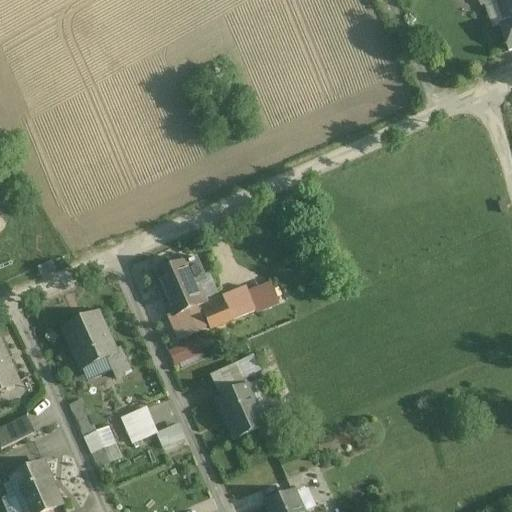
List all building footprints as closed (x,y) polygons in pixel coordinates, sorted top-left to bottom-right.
[(511,0),(477,0),(505,59),(511,55),(511,0)] [(189,260),(157,274),(177,314),(165,319),(178,347),(213,329),(201,306),(211,299),(189,260)] [(223,295),(225,304),(210,310),(219,329),(276,303),(262,277),(223,295)] [(104,314),(65,332),(84,372),(122,356),(104,314)] [(0,393),(25,382),(7,338),(0,340),(0,393)] [(251,383),(218,399),(239,442),(271,426),(251,383)] [(162,435),(149,405),(126,418),(138,446),(162,435)] [(41,435),(31,415),(0,429),(0,443),(4,451),(41,435)] [(112,428),(86,435),(95,467),(121,460),(112,428)] [(43,465),(11,479),(25,511),(49,511),(61,507),(43,465)] [(312,511),(304,491),(269,507),(271,511),(312,511)]
